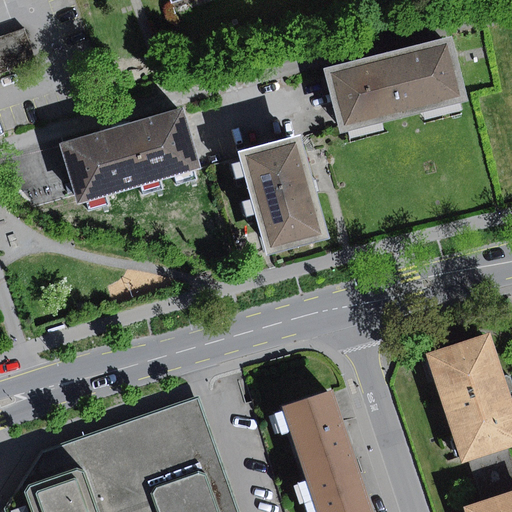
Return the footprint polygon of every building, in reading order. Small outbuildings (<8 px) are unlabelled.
[(23,30),(0,38),(0,74),(34,62),(23,30)] [(469,102),(452,37),(325,70),(342,135),(469,102)] [(202,170),(184,109),(60,144),(78,205),(202,170)] [(329,239),(300,134),(238,151),(266,256),(329,239)] [(511,399),(491,334),(427,355),(463,465),(511,448),(511,399)] [(277,406),(309,499),(360,482),(329,389),(277,406)] [(41,457),(26,491),(34,511),(242,511),(201,403),(41,457)] [(370,511),(360,482),(309,499),(312,511),(370,511)] [(511,511),(511,493),(465,508),(466,511),(511,511)]
